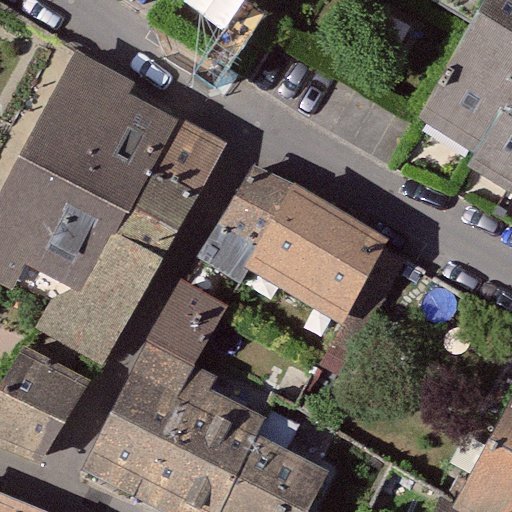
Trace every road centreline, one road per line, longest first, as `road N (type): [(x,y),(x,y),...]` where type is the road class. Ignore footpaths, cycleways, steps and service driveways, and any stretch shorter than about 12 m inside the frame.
road 1 (residential): [(44,489),(255,125)]
road 2 (residential): [(511,275),(255,125)]
road 3 (residential): [(255,125),(71,0)]
